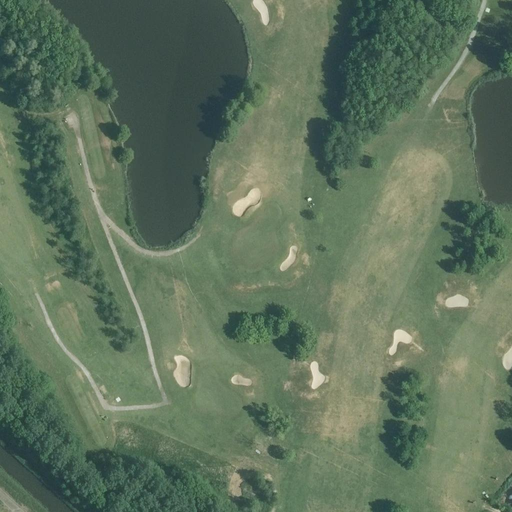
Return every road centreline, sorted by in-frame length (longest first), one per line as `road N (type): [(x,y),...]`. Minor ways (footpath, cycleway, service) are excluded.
road 1 (track): [(40,304),(106,407),(167,403),(100,213)]
road 2 (track): [(198,236),(154,254),(119,233),(100,213),(74,116)]
